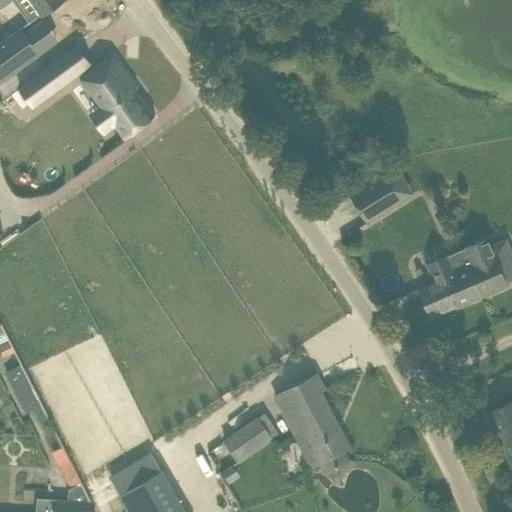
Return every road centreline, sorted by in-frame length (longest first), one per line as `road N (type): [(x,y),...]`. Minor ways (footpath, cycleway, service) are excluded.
road 1 (unclassified): [(471,511),(421,401),(125,0)]
road 2 (unknown): [(511,328),(398,371)]
